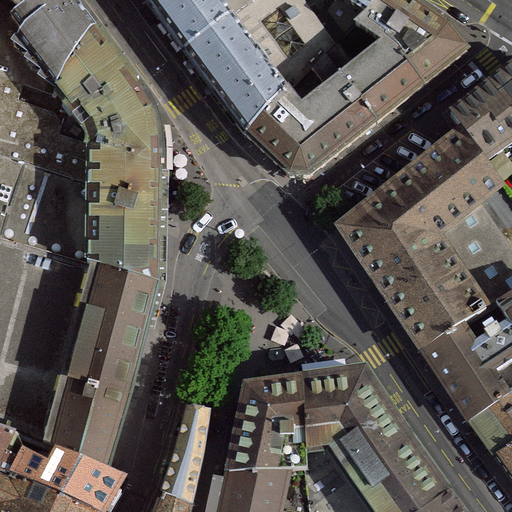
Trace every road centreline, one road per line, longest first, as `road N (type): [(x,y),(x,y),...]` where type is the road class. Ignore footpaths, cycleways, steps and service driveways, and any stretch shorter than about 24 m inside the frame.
road 1 (tertiary): [(497,511),(381,352),(275,230)]
road 2 (tertiary): [(241,183),(203,247),(166,395),(125,511)]
road 3 (residential): [(275,230),(511,46)]
road 4 (residential): [(105,0),(241,183)]
